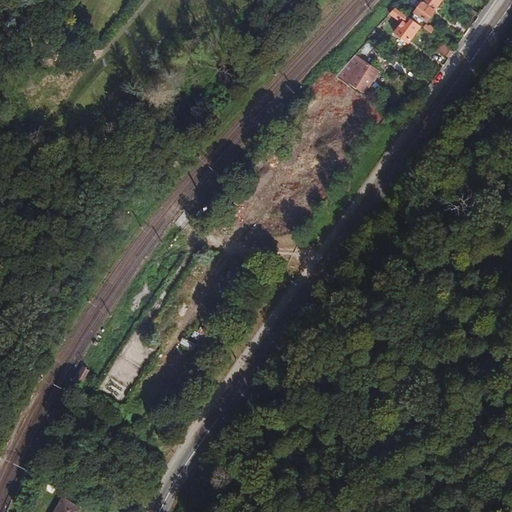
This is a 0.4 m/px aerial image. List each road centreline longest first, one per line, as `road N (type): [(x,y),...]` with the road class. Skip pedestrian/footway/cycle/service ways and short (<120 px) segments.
road 1 (secondary): [(511,3),(159,511)]
road 2 (track): [(334,254),(511,267)]
